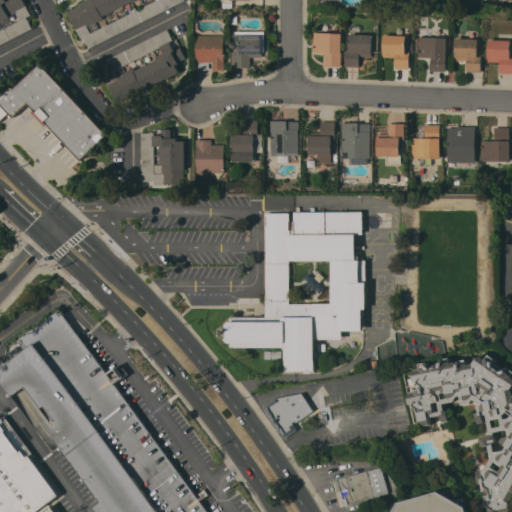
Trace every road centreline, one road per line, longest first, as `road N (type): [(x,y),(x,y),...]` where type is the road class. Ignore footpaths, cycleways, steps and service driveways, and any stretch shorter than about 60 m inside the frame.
road 1 (primary): [(49,241),(174,371),(276,511)]
road 2 (residential): [(511,96),(290,87),(178,106)]
road 3 (primary): [(306,511),(247,419),(132,288)]
road 4 (residential): [(42,0),(64,55),(119,124)]
road 5 (residential): [(185,12),(74,67)]
